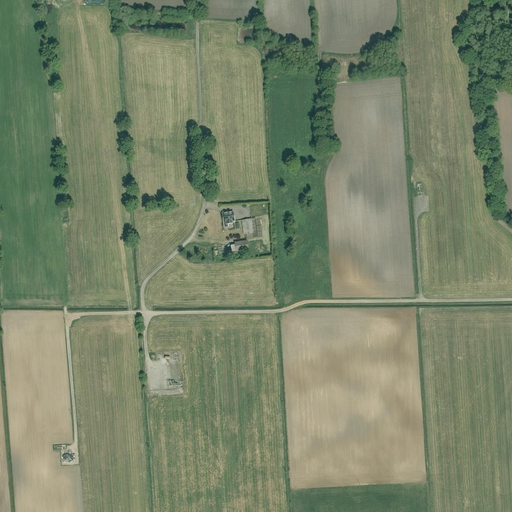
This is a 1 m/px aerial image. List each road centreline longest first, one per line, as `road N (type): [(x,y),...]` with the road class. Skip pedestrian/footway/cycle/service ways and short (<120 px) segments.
road 1 (track): [(511,229),(494,211),(476,22),(481,0)]
road 2 (track): [(63,463),(75,445),(62,273),(50,256)]
